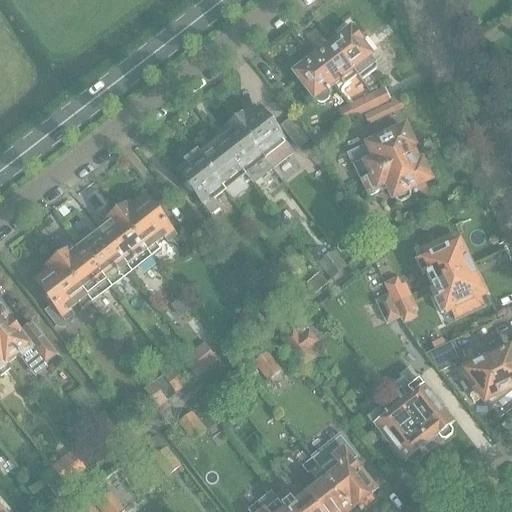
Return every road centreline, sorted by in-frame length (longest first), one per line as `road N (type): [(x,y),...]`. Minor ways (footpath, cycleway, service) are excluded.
road 1 (residential): [(0,219),(287,0)]
road 2 (tertiary): [(0,174),(225,0)]
road 3 (residential): [(511,187),(420,0)]
